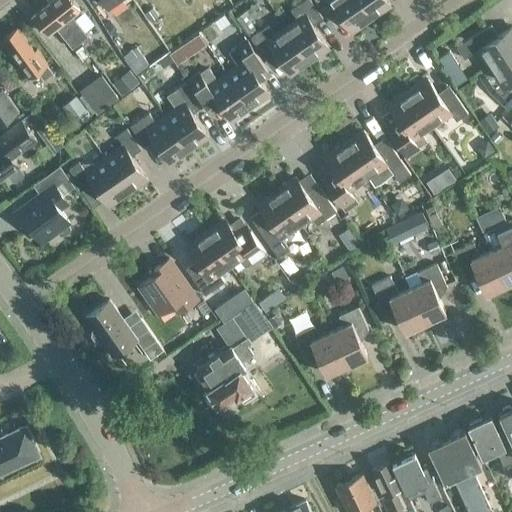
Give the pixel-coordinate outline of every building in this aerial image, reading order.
[(80,42),(86,37),(88,36),(72,15),(80,9),(72,0),(51,0),(49,2),(80,42)] [(310,60),(329,47),(313,24),(323,17),(310,0),(303,0),(290,9),(297,19),(286,27),(310,60)] [(315,0),(326,15),(336,8),(352,31),(371,18),(358,0),(315,0)] [(358,0),(371,18),(390,5),(386,0),(358,0)] [(80,42),(49,2),(33,15),(48,34),(56,27),(72,48),(80,42)] [(235,17),(247,33),(255,28),(248,18),(252,16),(247,9),(235,17)] [(310,60),(286,27),(275,34),(268,24),(250,37),(265,58),(275,51),(290,74),(310,60)] [(485,27),(456,46),(464,58),(479,48),(491,68),(511,54),(511,26),(495,38),(491,36),(485,27)] [(11,52),(28,77),(37,70),(44,78),(52,72),(46,64),(47,63),(36,49),(34,50),(17,27),(3,38),(12,51),(11,52)] [(233,57),(238,65),(227,72),(251,106),(270,93),(262,82),(272,75),(247,39),(237,46),(240,51),(233,57)] [(82,45),(76,50),(83,60),(90,55),(87,51),(82,45)] [(171,61),(173,60),(168,53),(158,60),(163,67),(171,61)] [(511,54),(491,68),(479,75),(489,92),(497,99),(508,109),(511,104),(511,54)] [(208,67),(199,72),(189,79),(206,103),(216,97),(231,119),(251,106),(227,72),(217,80),(208,67)] [(129,69),(112,82),(122,94),(139,81),(129,69)] [(116,96),(100,74),(79,89),(94,111),(116,96)] [(440,96),(428,78),(408,92),(432,125),(451,112),(456,120),(468,112),(453,91),(444,97),(440,96)] [(166,95),(175,109),(166,115),(189,149),(208,135),(193,113),(202,106),(186,82),(166,95)] [(0,122),(16,111),(1,89),(0,89),(0,122)] [(432,125),(408,92),(389,105),(402,123),(401,126),(392,133),(407,154),(426,141),(421,133),(432,125)] [(75,94),(60,105),(76,127),(91,116),(75,94)] [(0,134),(0,141),(3,146),(0,147),(0,177),(7,173),(12,180),(15,181),(23,175),(23,172),(18,165),(19,165),(12,156),(36,139),(29,130),(42,121),(34,109),(0,134)] [(478,119),(488,133),(499,125),(490,111),(478,119)] [(148,113),(140,118),(130,125),(145,146),(154,139),(170,162),(189,149),(166,115),(155,123),(148,113)] [(123,144),(104,158),(128,191),(147,178),(131,155),(141,148),(127,128),(116,135),(123,144)] [(364,130),(344,143),(368,177),(374,185),(380,182),(386,178),(388,176),(392,173),(398,181),(410,173),(389,142),(380,148),(376,148),(364,130)] [(494,150),(487,140),(476,147),(484,158),(494,150)] [(344,143),(325,156),(338,174),(337,178),(328,184),(343,206),(354,198),(349,190),(368,177),(344,143)] [(98,162),(80,163),(79,161),(69,168),(83,189),(93,182),(109,205),(128,191),(104,158),(98,162)] [(434,193),(446,184),(438,172),(426,181),(434,193)] [(309,195),(296,177),(277,190),(301,224),(311,217),(317,224),(337,210),(321,189),(312,195),(309,195)] [(54,183),(14,212),(25,228),(29,225),(41,242),(57,231),(59,234),(64,235),(69,231),(70,226),(67,223),(70,222),(57,204),(58,198),(62,195),(54,183)] [(301,224),(277,190),(258,203),(270,221),(270,225),(260,231),(278,256),(289,248),(282,237),(301,224)] [(380,231),(395,221),(384,204),(369,214),(380,231)] [(442,225),(433,205),(425,209),(434,228),(442,225)] [(403,219),(410,235),(428,227),(420,211),(403,219)] [(347,222),(360,241),(370,234),(357,215),(347,222)] [(238,236),(225,218),(206,232),(230,266),(240,258),(246,266),(265,252),(251,231),(241,237),(238,236)] [(511,281),(511,219),(483,233),(491,250),(507,284),(511,281)] [(349,226),(338,234),(350,253),(362,245),(349,226)] [(230,266),(206,232),(187,245),(199,263),(199,267),(190,273),(205,294),(224,281),(218,273),(230,266)] [(507,284),(491,250),(479,255),(473,242),(454,251),(466,277),(477,272),(487,293),(507,284)] [(169,258),(154,269),(156,273),(139,285),(159,314),(177,301),(183,302),(186,307),(198,298),(169,258)] [(333,268),(339,282),(353,276),(347,262),(333,268)] [(422,282),(410,287),(426,321),(446,312),(437,291),(447,286),(437,263),(418,272),(422,282)] [(275,302),(295,288),(286,275),(266,290),(275,302)] [(398,292),(394,283),(391,276),(371,285),(385,315),(396,310),(406,331),(426,321),(410,287),(398,292)] [(128,326),(109,299),(86,315),(95,328),(92,330),(92,335),(96,342),(101,343),(104,341),(114,355),(137,339),(150,358),(164,349),(141,317),(128,326)] [(202,299),(194,304),(202,314),(209,310),(202,299)] [(347,364),(367,355),(358,334),(368,329),(358,306),(339,315),(343,325),(331,330),(347,364)] [(277,313),(268,319),(274,327),(283,321),(277,313)] [(347,364),(331,330),(320,336),(315,326),(296,335),(307,358),(317,353),(327,374),(347,364)] [(254,394),(254,390),(251,385),(252,384),(241,368),(245,365),(242,360),(253,352),(247,343),(251,341),(247,336),(232,346),(231,345),(219,353),(219,352),(211,357),(211,358),(196,368),(209,387),(208,387),(209,389),(208,395),(212,400),(217,401),(218,403),(235,392),(237,395),(238,394),(242,400),(245,400),(254,394)] [(511,406),(511,407),(509,405),(502,408),(501,411),(499,413),(511,440),(511,406)] [(471,425),(469,426),(483,456),(497,450),(504,464),(511,460),(511,453),(508,445),(502,431),(499,433),(491,416),(481,421),(480,419),(470,423),(471,425)] [(25,425),(0,437),(0,472),(39,454),(25,425)] [(466,480),(460,484),(470,506),(485,499),(480,489),(481,488),(472,469),(481,465),(464,429),(461,430),(458,429),(453,431),(451,435),(446,437),(466,480)] [(466,480),(446,437),(440,440),(437,438),(431,441),(430,444),(428,445),(448,490),(460,484),(466,480)] [(429,502),(441,497),(426,466),(422,468),(414,452),(402,457),(400,455),(394,458),(394,461),(392,462),(409,498),(424,491),(429,502)] [(395,511),(403,508),(395,489),(402,486),(390,460),(372,468),(384,494),(386,494),(394,511),(393,511),(395,511)] [(367,511),(365,506),(376,500),(363,473),(335,485),(348,511),(367,511)] [(311,511),(305,499),(285,509),(286,511),(311,511)]
